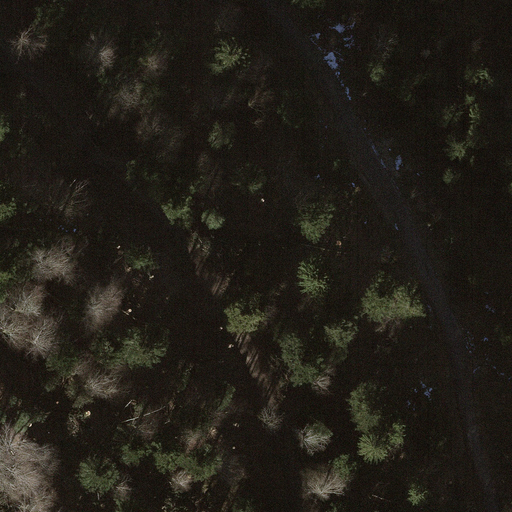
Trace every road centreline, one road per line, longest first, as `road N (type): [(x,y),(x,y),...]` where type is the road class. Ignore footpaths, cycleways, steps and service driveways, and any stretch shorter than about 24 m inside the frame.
road 1 (track): [(0,40),(26,80),(209,277),(247,343),(306,511)]
road 2 (track): [(260,0),(318,64),(364,138),(447,315),(489,473),(489,511)]
